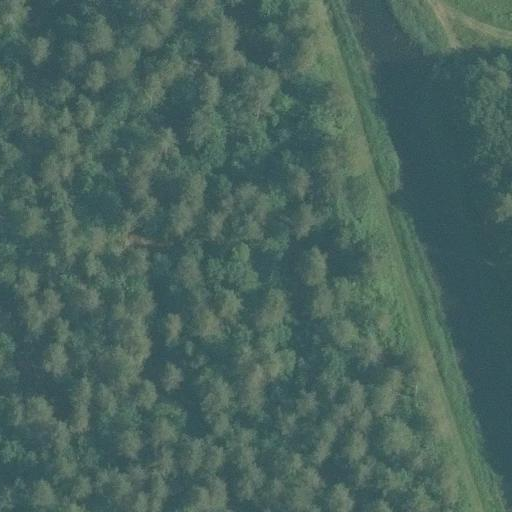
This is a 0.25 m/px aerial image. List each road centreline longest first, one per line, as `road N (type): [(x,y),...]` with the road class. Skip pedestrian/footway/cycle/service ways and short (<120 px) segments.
road 1 (track): [(319,0),(474,511)]
road 2 (track): [(511,309),(456,143),(456,60),(430,0)]
